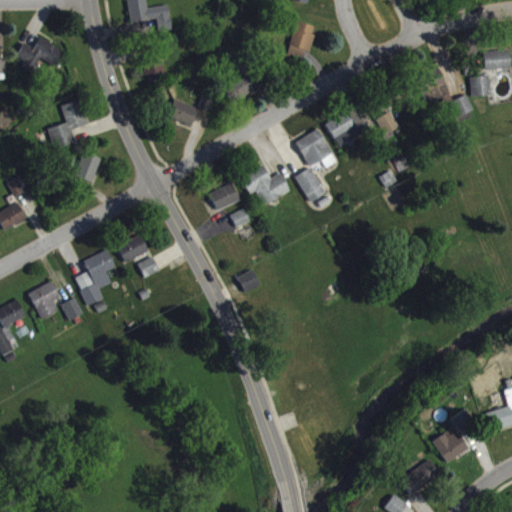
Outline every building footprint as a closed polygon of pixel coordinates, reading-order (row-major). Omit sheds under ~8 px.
[(311,0),(287,0),(287,8),(310,12),(311,0)] [(173,38),(169,13),(148,16),(145,2),(127,5),(131,31),(153,27),(155,41),(173,38)] [(316,35),(296,30),(289,61),(309,66),(316,35)] [(52,77),(62,56),(39,46),(34,56),(23,51),(17,66),(25,70),(22,76),(36,83),(41,72),(52,77)] [(511,77),(510,59),(484,60),(485,78),(511,77)] [(167,85),(161,68),(143,74),(149,91),(167,85)] [(427,115),(451,107),(442,77),(417,85),(427,115)] [(245,79),(236,84),(239,90),(233,93),(241,108),(256,101),(245,79)] [(491,84),(472,85),(472,105),(491,104),(491,84)] [(452,110),(459,126),(474,118),(467,103),(452,110)] [(191,134),(199,118),(175,107),(168,124),(191,134)] [(88,133),(82,108),(62,113),(66,132),(47,137),(52,157),(76,151),(72,137),(88,133)] [(371,136),(357,114),(326,133),(341,156),(371,136)] [(400,137),(392,120),(378,126),(384,144),(400,137)] [(296,150),(310,175),(323,169),(326,176),(337,171),(320,137),(296,150)] [(93,191),(101,166),(84,161),(76,185),(93,191)] [(291,200),(281,182),(271,187),(264,174),(241,186),(250,203),(257,199),(265,214),(291,200)] [(296,184),(309,211),(326,203),(313,176),(296,184)] [(210,202),(218,219),(241,209),(233,192),(210,202)] [(0,220),(0,229),(5,239),(27,227),(18,211),(0,220)] [(236,236),(250,230),(245,218),(231,224),(236,236)] [(118,253),(125,271),(149,261),(142,244),(118,253)] [(84,269),(89,280),(76,286),(89,315),(103,308),(94,286),(116,277),(108,259),(84,269)] [(160,279),(153,265),(138,272),(145,286),(160,279)] [(260,295),(254,278),(238,284),(245,301),(260,295)] [(30,301),(41,327),(59,320),(54,309),(60,306),(53,291),(30,301)] [(62,313),(70,329),(84,322),(76,307),(62,313)] [(9,334),(27,325),(19,308),(0,316),(0,328),(4,337),(0,338),(0,355),(4,363),(19,356),(9,334)] [(511,434),(511,418),(511,416),(511,415),(511,397),(505,400),(509,416),(485,422),(490,440),(511,434)] [(475,433),(466,418),(452,426),(461,441),(475,433)] [(469,457),(453,435),(432,451),(448,472),(469,457)] [(411,504),(441,484),(431,468),(400,488),(411,504)] [(388,511),(407,511),(394,503),(388,511)]
